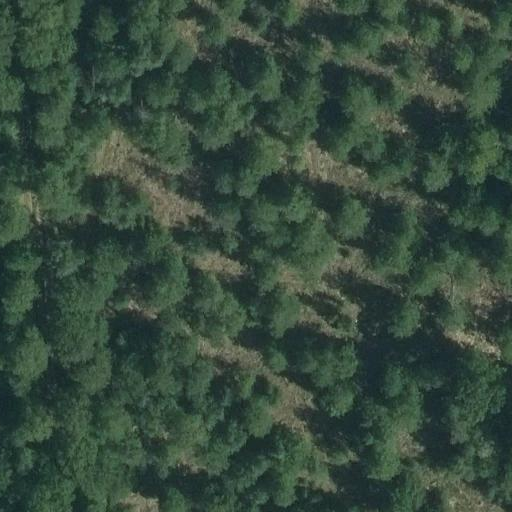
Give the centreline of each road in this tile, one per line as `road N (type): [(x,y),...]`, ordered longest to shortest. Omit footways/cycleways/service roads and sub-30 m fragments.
road 1 (track): [(68,511),(20,0)]
road 2 (track): [(282,511),(175,421),(47,330)]
